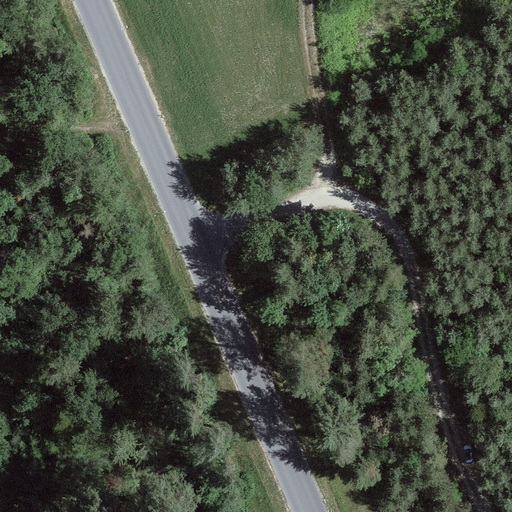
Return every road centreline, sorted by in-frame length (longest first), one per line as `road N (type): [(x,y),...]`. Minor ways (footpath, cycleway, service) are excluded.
road 1 (tertiary): [(307,511),(86,0)]
road 2 (track): [(191,241),(321,197),(379,211),(402,239),(436,379),(488,511)]
road 3 (track): [(309,0),(328,159),(321,197)]
